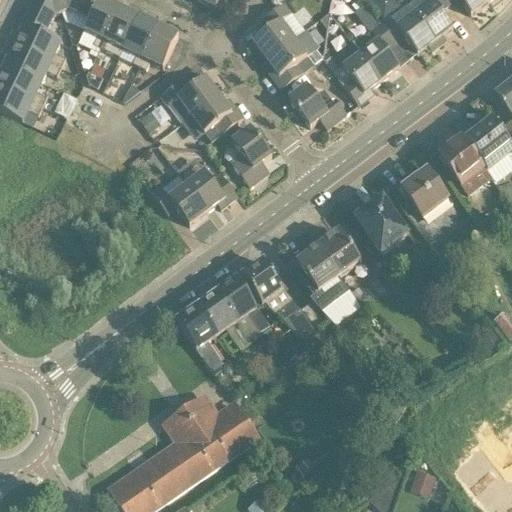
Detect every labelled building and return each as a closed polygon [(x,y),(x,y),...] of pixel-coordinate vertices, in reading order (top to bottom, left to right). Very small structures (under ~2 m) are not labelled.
[(54,20),(61,18),(55,0),(50,0),(44,2),(40,0),(37,0),(23,30),(45,40),(54,20)] [(89,25),(100,4),(92,0),(55,0),(61,18),(68,15),(88,24),(89,25)] [(197,0),(196,4),(215,14),(221,0),(197,0)] [(440,17),(449,10),(440,0),(427,0),(431,5),(413,18),(438,52),(446,46),(442,42),(453,34),(440,17)] [(470,21),(488,7),(482,0),(440,0),(449,10),(457,4),(470,21)] [(100,54),(119,13),(100,4),(89,25),(88,24),(82,37),(96,43),(93,51),(100,54)] [(438,52),(413,18),(413,19),(406,8),(379,29),(395,50),(404,44),(417,61),(427,53),(431,57),(438,52)] [(266,65),(295,44),(281,26),(290,19),(283,10),(262,26),(269,35),(252,48),(266,65)] [(123,56),(139,22),(119,13),(100,54),(105,56),(108,49),(123,56)] [(362,26),(369,36),(379,29),(372,19),(362,26)] [(139,73),(159,32),(139,22),(123,56),(135,62),(132,69),(139,73)] [(386,57),(395,50),(379,29),(369,36),(352,49),(353,50),(381,87),(399,74),(386,57)] [(60,47),(45,40),(23,30),(19,39),(14,36),(8,47),(61,72),(65,64),(55,59),(60,47)] [(159,32),(139,73),(146,76),(150,68),(163,74),(178,41),(159,32)] [(295,44),(266,65),(273,75),(268,79),(281,96),(314,71),(323,64),(316,55),(303,37),(295,44)] [(57,81),(61,72),(8,47),(3,59),(8,62),(4,70),(42,88),(47,77),(57,81)] [(371,95),(381,87),(353,50),(332,65),(330,62),(323,66),(358,112),(375,100),(371,95)] [(38,98),(42,88),(4,70),(0,78),(0,77),(0,91),(42,112),(47,103),(38,98)] [(88,89),(98,94),(103,84),(89,77),(86,82),(88,89)] [(191,121),(218,101),(205,83),(188,96),(181,87),(161,103),(181,129),(191,121)] [(511,86),(494,101),(511,124),(511,125),(503,132),(511,143),(511,86)] [(122,106),(125,108),(141,96),(132,89),(122,106)] [(38,121),(42,112),(0,91),(0,116),(22,127),(27,116),(38,121)] [(315,101),(307,91),(288,105),(309,133),(319,126),(327,136),(346,121),(335,105),(332,107),(324,113),(315,101)] [(218,101),(191,121),(204,139),(211,148),(243,124),(231,108),(226,111),(218,101)] [(160,130),(150,117),(139,125),(149,139),(160,130)] [(469,151),(490,179),(511,163),(511,156),(494,132),(471,149),(469,151)] [(250,134),(234,146),(231,148),(241,160),(230,169),(249,194),(269,179),(262,169),(271,162),(250,134)] [(469,151),(471,149),(469,146),(466,148),(463,145),(440,162),(468,201),(493,183),(490,179),(469,151)] [(452,203),(434,179),(428,171),(396,195),(420,227),(452,203)] [(185,190),(206,219),(217,211),(220,216),(237,203),(219,179),(210,186),(203,177),(186,189),(185,190)] [(189,232),(206,219),(185,190),(168,202),(162,194),(152,201),(167,222),(176,215),(189,232)] [(408,241),(394,221),(382,205),(355,226),(381,261),(408,241)] [(318,254),(340,283),(361,267),(339,238),(318,254)] [(339,284),(340,283),(318,254),(296,269),(318,299),(309,306),(310,306),(321,317),(348,296),(339,284)] [(263,267),(261,269),(242,282),(262,311),(269,307),(279,323),(302,347),(315,338),(291,304),(283,296),(263,267)] [(216,300),(250,348),(262,339),(249,321),(257,315),(237,286),(216,300)] [(359,292),(351,298),(355,302),(363,296),(359,292)] [(240,355),(250,348),(216,300),(196,314),(217,343),(227,337),(240,355)] [(326,321),(321,317),(310,306),(301,312),(302,314),(303,314),(315,330),(326,321)] [(210,349),(217,343),(196,314),(180,325),(176,328),(210,376),(223,367),(210,349)] [(501,322),(493,327),(509,347),(511,344),(511,331),(509,328),(511,325),(511,324),(506,318),(501,322)] [(500,347),(491,337),(481,345),(490,356),(500,347)] [(269,364),(275,360),(266,346),(259,350),(269,364)] [(313,358),(296,372),(305,383),(323,369),(313,358)] [(397,384),(415,401),(430,384),(412,368),(397,384)] [(401,431),(415,406),(394,395),(380,419),(401,431)] [(252,403),(249,397),(243,397),(238,402),(241,408),(248,409),(252,403)] [(218,423),(205,404),(186,417),(165,432),(177,450),(110,496),(121,511),(160,511),(256,445),(233,412),(218,423)] [(411,497),(429,503),(436,483),(417,477),(411,497)] [(372,511),(393,511),(402,489),(396,487),(367,508),(372,511)] [(490,504),(496,511),(503,511),(508,508),(499,497),(490,504)]
